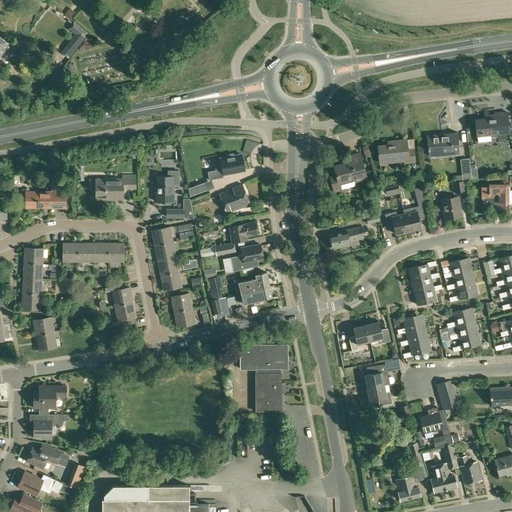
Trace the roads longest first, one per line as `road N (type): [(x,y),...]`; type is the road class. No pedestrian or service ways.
road 1 (primary): [(0,137),(269,84)]
road 2 (residential): [(0,245),(45,226),(135,228),(159,348)]
road 3 (residential): [(511,87),(391,102),(357,132),(298,146)]
road 4 (residential): [(310,311),(353,297),(414,247),(511,232)]
road 5 (tertiary): [(345,511),(310,311)]
road 6 (primary): [(511,40),(328,73)]
road 7 (tertiary): [(310,311),(295,211),(298,146)]
road 8 (residential): [(310,311),(159,348)]
road 9 (residential): [(159,348),(18,373)]
